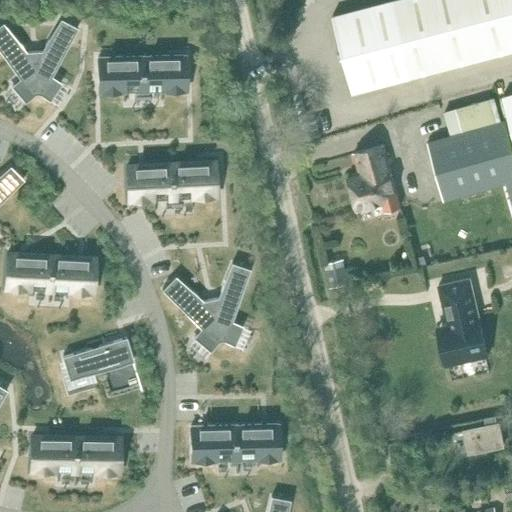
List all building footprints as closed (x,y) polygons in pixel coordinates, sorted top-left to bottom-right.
[(430,0),(395,0),(390,1),(400,40),(439,30),(430,0)] [(430,0),(439,30),(449,68),(488,58),(472,0),(430,0)] [(511,0),(472,0),(488,58),(511,51),(511,0)] [(400,40),(390,1),(332,17),(342,55),(400,40)] [(26,51),(2,22),(0,23),(0,51),(19,78),(11,86),(25,102),(34,94),(40,94),(45,97),(50,100),(61,82),(51,76),(77,27),(60,18),(41,50),(26,51)] [(411,78),(449,68),(439,30),(400,40),(411,78)] [(400,40),(342,55),(352,94),(411,78),(400,40)] [(186,56),(97,58),(98,93),(187,91),(186,56)] [(511,93),(503,97),(511,130),(511,93)] [(511,144),(505,121),(497,123),(490,99),(445,113),(451,136),(428,143),(449,219),(480,211),(485,229),(474,232),(479,252),(511,244),(511,144)] [(359,173),(348,176),(359,212),(383,205),(385,212),(400,207),(391,173),(392,173),(384,145),(354,154),(359,173)] [(214,161),(126,166),(128,202),(216,197),(214,161)] [(0,202),(23,180),(10,166),(0,174),(0,202)] [(7,253),(5,289),(93,293),(95,258),(7,253)] [(175,276),(161,290),(200,329),(193,338),(210,352),(216,344),(217,343),(219,342),(221,341),(223,341),(224,342),(234,346),(243,326),(232,322),(250,269),(231,263),(218,298),(203,301),(175,276)] [(340,268),(326,271),(331,288),(344,285),(340,268)] [(470,278),(438,286),(447,325),(437,328),(446,366),(488,357),(470,278)] [(126,337),(62,357),(69,380),(131,361),(133,361),(126,337)] [(495,416),(484,419),(486,427),(497,424),(495,416)] [(278,424),(190,426),(191,462),(279,460),(278,424)] [(486,427),(465,431),(469,454),(504,447),(499,424),(497,424),(486,427)] [(31,436),(31,471),(119,473),(119,437),(31,436)] [(287,511),(290,500),(270,496),(266,511),(287,511)]
